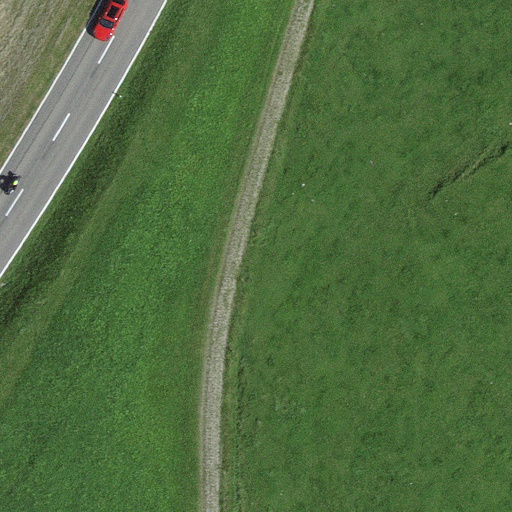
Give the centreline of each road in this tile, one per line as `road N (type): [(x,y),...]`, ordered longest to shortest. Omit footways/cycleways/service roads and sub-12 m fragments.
road 1 (track): [(231,511),(233,304),(309,0)]
road 2 (secondary): [(136,0),(0,227)]
